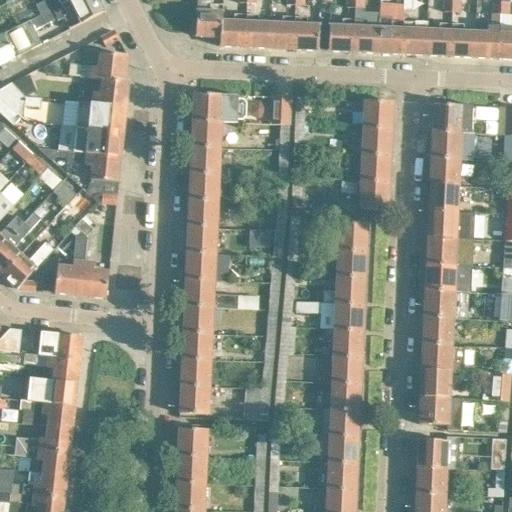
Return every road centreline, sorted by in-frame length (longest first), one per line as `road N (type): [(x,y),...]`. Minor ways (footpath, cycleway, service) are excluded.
road 1 (residential): [(412,81),(393,511)]
road 2 (residential): [(155,325),(166,68)]
road 3 (residential): [(412,81),(166,68)]
road 4 (residential): [(145,511),(155,325)]
road 5 (residential): [(155,325),(16,311),(0,301)]
